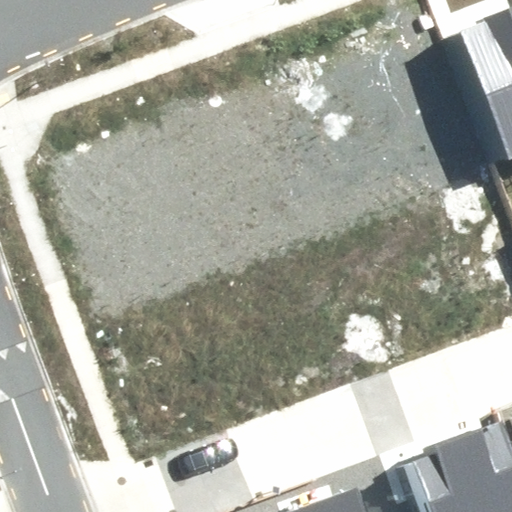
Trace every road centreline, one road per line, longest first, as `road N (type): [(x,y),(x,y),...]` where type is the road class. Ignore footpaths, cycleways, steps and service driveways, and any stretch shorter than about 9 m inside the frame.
road 1 (residential): [(94,511),(511,362)]
road 2 (residential): [(0,369),(54,511)]
